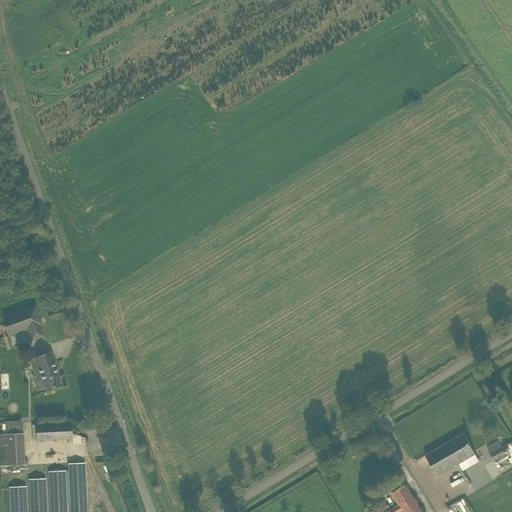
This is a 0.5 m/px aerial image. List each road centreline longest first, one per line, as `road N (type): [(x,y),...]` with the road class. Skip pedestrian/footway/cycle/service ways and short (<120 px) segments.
road 1 (unclassified): [(150,511),(0,91)]
road 2 (unclassified): [(223,511),(511,337)]
